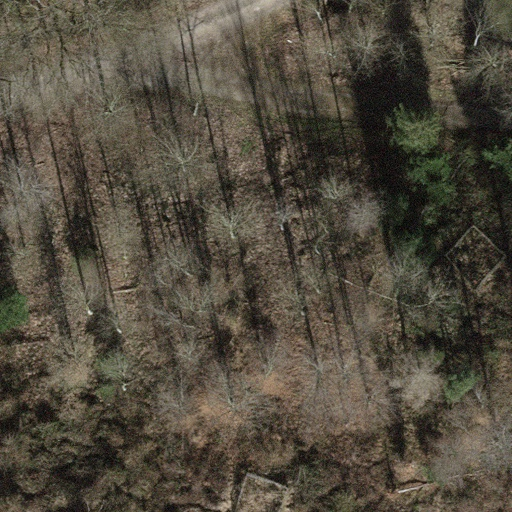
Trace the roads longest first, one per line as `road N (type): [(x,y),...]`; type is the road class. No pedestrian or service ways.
road 1 (track): [(511,131),(123,61)]
road 2 (track): [(0,89),(123,61),(263,0)]
